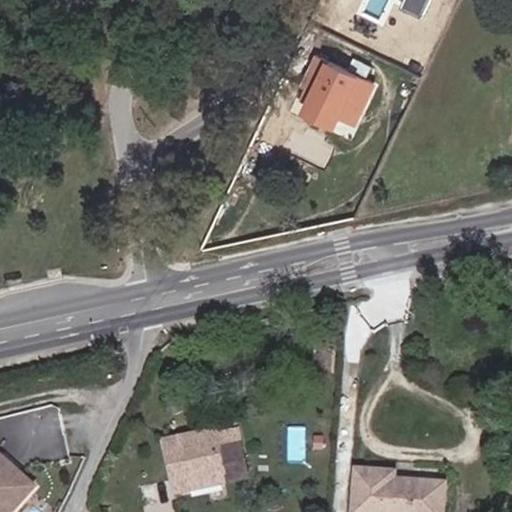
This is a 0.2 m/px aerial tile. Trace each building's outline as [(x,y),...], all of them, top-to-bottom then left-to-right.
[(406,0),(405,4),(427,15),(433,0),(406,0)] [(380,81),(320,53),(306,83),(319,90),(310,110),(344,126),(349,117),(361,123),(380,81)] [(106,359),(109,371),(127,367),(125,355),(106,359)] [(214,440),(166,451),(177,500),(247,484),(241,455),(219,460),(214,440)] [(0,511),(16,511),(35,489),(0,459),(0,511)] [(401,481),(401,474),(359,471),(356,511),(443,511),(446,484),(401,481)]
